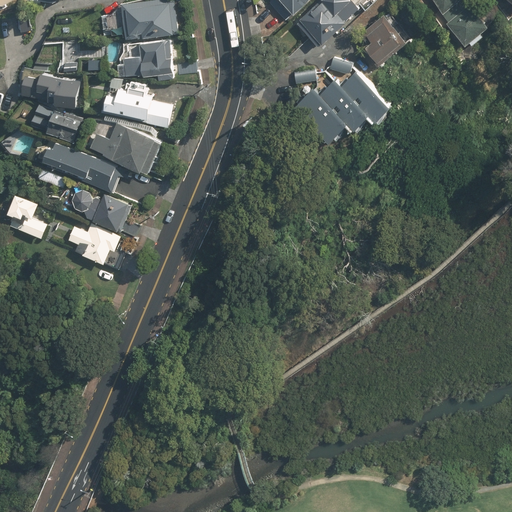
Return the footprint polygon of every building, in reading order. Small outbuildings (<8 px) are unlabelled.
[(176,0),(141,0),(126,2),(129,39),(180,33),(179,17),(176,0)] [(273,0),(273,1),(289,20),(311,0),(273,0)] [(320,0),(300,19),(323,44),(366,5),(370,9),(379,0),(320,0)] [(474,0),(437,0),(453,18),(451,20),(470,43),(494,23),(474,0)] [(392,12),(372,29),(380,38),(373,43),(387,59),(413,37),(392,12)] [(176,75),(174,53),(166,54),(165,42),(144,43),(145,55),(122,57),(124,74),(160,71),(161,77),(176,75)] [(357,61),(336,55),(332,69),(354,74),(357,61)] [(30,74),(27,91),(79,101),(84,76),(47,68),(45,77),(30,74)] [(348,82),(339,75),(326,90),(317,83),(299,105),(338,138),(353,119),(361,125),(375,109),(387,118),(400,102),(359,68),(348,82)] [(318,69),(297,71),(298,82),(319,80),(318,69)] [(152,115),(151,121),(173,124),(176,103),(155,100),(157,87),(149,86),(150,81),(131,79),(130,84),(125,84),(126,77),(114,75),(108,108),(152,115)] [(59,109),(43,102),(34,121),(76,142),(88,118),(61,105),(59,109)] [(119,119),(112,137),(99,132),(94,145),(154,169),(166,138),(119,119)] [(27,126),(21,124),(4,142),(12,152),(28,158),(38,135),(26,130),(27,126)] [(95,156),(59,140),(57,146),(53,144),(46,158),(87,177),(113,188),(123,166),(96,153),(95,156)] [(65,177),(56,171),(49,180),(59,186),(65,177)] [(88,210),(91,216),(138,234),(143,223),(129,217),(135,201),(108,189),(104,197),(99,195),(99,193),(98,191),(98,189),(96,188),(95,186),(94,185),(92,184),(90,183),(88,182),(86,182),(84,182),(82,182),(80,182),(78,183),(77,184),(75,185),(74,187),(73,189),(72,190),(71,192),(71,194),(70,196),(71,198),(71,200),(72,202),(73,204),(74,205),(75,207),(77,208),(79,209),(81,210),(82,210),(84,210),(86,210),(88,210)] [(51,221),(37,215),(43,200),(19,191),(11,211),(17,213),(13,224),(45,236),(51,221)] [(125,234),(93,221),(89,229),(77,224),(71,238),(81,242),(77,250),(118,267),(126,247),(120,245),(125,234)]
